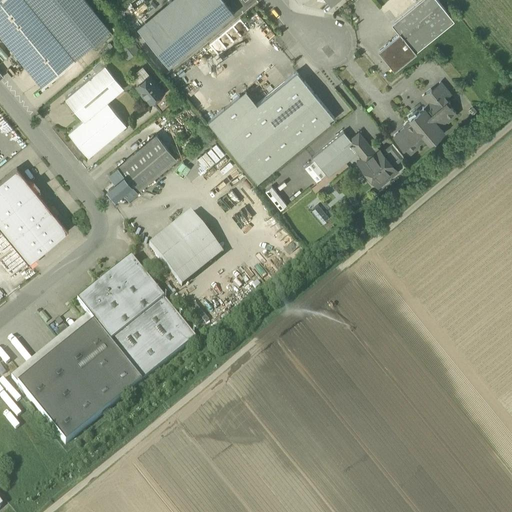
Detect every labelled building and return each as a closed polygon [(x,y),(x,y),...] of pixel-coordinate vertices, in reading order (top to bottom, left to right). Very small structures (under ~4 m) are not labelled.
[(58,38),(27,0),(0,0),(0,32),(42,84),(74,58),(58,38)] [(27,0),(58,38),(93,9),(86,0),(27,0)] [(143,34),(184,0),(168,0),(136,26),(143,34)] [(184,0),(143,34),(168,65),(234,12),(223,0),(184,0)] [(418,0),(391,23),(399,33),(414,52),(454,20),(437,0),(418,0)] [(110,29),(93,9),(58,38),(74,58),(110,29)] [(394,68),(414,52),(399,33),(379,49),(394,68)] [(65,96),(83,118),(123,86),(105,64),(106,62),(103,58),(93,66),(96,71),(65,96)] [(257,103),(250,108),(219,134),(257,180),(334,117),(296,70),(257,103)] [(150,73),(139,82),(144,88),(142,90),(141,92),(144,96),(146,95),(150,100),(162,89),(150,73)] [(429,103),(424,107),(438,125),(446,118),(448,120),(456,113),(448,104),(450,103),(445,97),(450,93),(440,82),(431,89),(422,95),(429,103)] [(250,108),(257,103),(245,89),(239,94),(250,108)] [(151,102),(161,113),(173,103),(164,92),(151,102)] [(207,120),(219,134),(250,108),(239,94),(207,120)] [(68,132),(87,156),(126,125),(106,101),(68,132)] [(443,131),(438,125),(424,107),(423,107),(419,110),(417,108),(407,116),(410,119),(425,137),(429,142),(443,131)] [(417,144),(425,137),(410,119),(404,124),(405,126),(393,136),(402,146),(404,145),(410,152),(418,145),(417,144)] [(312,156),(327,175),(358,150),(358,149),(351,140),(343,130),(312,156)] [(358,150),(366,160),(375,154),(358,133),(351,140),(358,149),(358,150)] [(117,167),(136,190),(175,159),(156,135),(117,167)] [(325,135),(306,146),(310,152),(329,141),(325,135)] [(381,151),(392,165),(403,156),(391,142),(381,151)] [(379,150),(375,154),(366,160),(361,165),(375,182),(393,167),(392,165),(381,151),(379,150)] [(0,179),(0,227),(28,262),(67,230),(40,196),(24,177),(16,166),(0,179)] [(124,191),(128,197),(136,190),(117,167),(109,173),(114,179),(110,182),(111,184),(108,187),(115,195),(118,192),(120,194),(124,191)] [(30,178),(24,177),(40,196),(41,194),(40,189),(38,186),(35,181),(30,178)] [(270,183),(263,189),(278,208),(285,202),(270,183)] [(149,247),(174,278),(215,245),(190,214),(149,247)] [(223,254),(215,245),(174,278),(181,287),(223,254)] [(87,316),(93,323),(141,383),(195,339),(131,259),(108,278),(100,285),(77,303),(87,316)] [(97,282),(100,285),(108,278),(105,275),(97,282)] [(87,316),(68,331),(75,338),(93,323),(87,316)] [(65,444),(141,383),(93,323),(75,338),(68,331),(57,340),(63,348),(17,385),(65,444)] [(11,378),(17,385),(63,348),(57,340),(11,378)]
